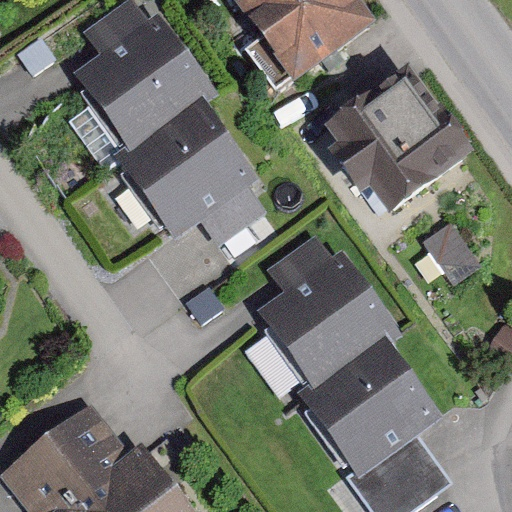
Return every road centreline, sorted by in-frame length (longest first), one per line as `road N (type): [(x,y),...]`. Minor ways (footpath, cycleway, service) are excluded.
road 1 (residential): [(154,412),(0,176)]
road 2 (secondary): [(437,0),(511,106)]
